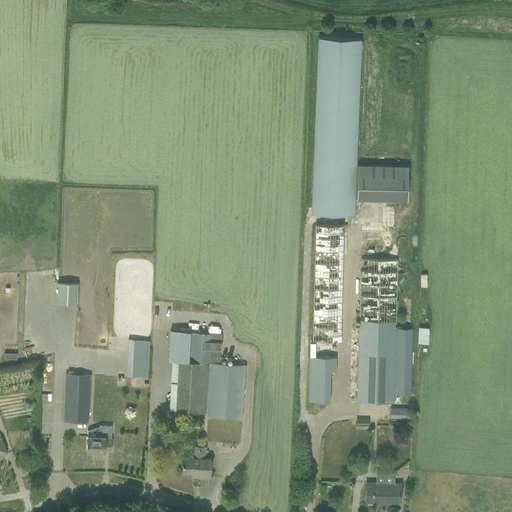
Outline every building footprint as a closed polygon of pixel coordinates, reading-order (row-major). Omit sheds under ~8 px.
[(311,211),(354,213),(362,39),(318,38),(311,211)] [(356,199),(407,200),(408,166),(357,165),(356,199)] [(343,225),(315,225),(312,341),(341,341),(343,225)] [(361,232),(357,402),(399,403),(399,394),(409,394),(411,330),(396,329),(398,233),(361,232)] [(57,303),(77,304),(78,284),(58,283),(57,303)] [(181,304),(179,332),(192,333),(192,331),(194,305),(181,304)] [(428,328),(418,327),(418,335),(428,336),(428,328)] [(170,331),(168,360),(171,360),(179,360),(175,411),(208,413),(211,363),(220,363),(222,334),(192,331),(192,333),(179,332),(170,331)] [(132,355),(131,376),(148,377),(149,356),(149,340),(133,339),(133,355),(132,355)] [(309,356),(323,356),(323,347),(309,347),(309,356)] [(309,367),(308,401),(328,402),(329,368),(335,368),(335,357),(309,356),(309,367)] [(208,413),(208,416),(241,419),(245,365),(220,363),(211,363),(208,413)] [(87,423),(89,382),(90,374),(66,373),(64,422),(87,423)] [(390,408),(390,418),(391,418),(404,419),(410,419),(410,409),(390,408)] [(396,422),(395,431),(407,432),(408,423),(396,422)] [(87,437),(86,450),(104,451),(104,449),(111,450),(111,438),(111,426),(99,425),(99,426),(99,438),(87,437)] [(183,458),(182,461),(182,471),(197,472),(197,475),(210,476),(211,458),(205,457),(206,448),(195,447),(194,459),(183,458)] [(365,486),(365,503),(399,503),(400,493),(400,484),(394,483),(394,473),(376,472),(376,483),(365,483),(365,486)]
